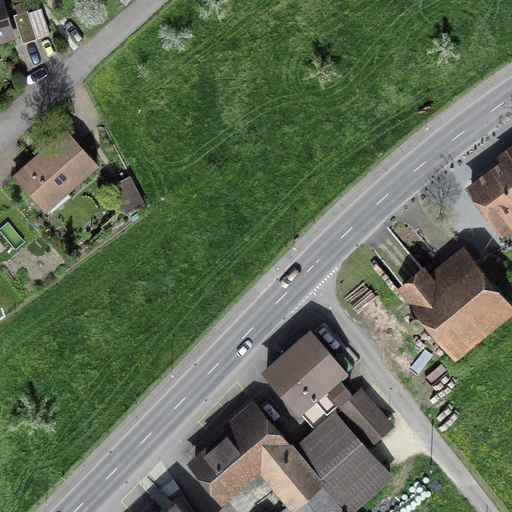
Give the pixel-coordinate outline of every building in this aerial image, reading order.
[(0,44),(11,41),(0,7),(0,44)] [(39,39),(29,12),(13,16),(24,45),(39,39)] [(104,171),(71,132),(19,176),(55,216),(104,171)] [(511,151),(502,158),(505,165),(470,188),(508,240),(511,237),(511,151)] [(511,323),(511,300),(468,248),(435,273),(430,271),(402,290),(459,364),(511,323)] [(355,385),(317,341),(272,379),(311,423),(355,385)] [(361,393),(344,408),(372,439),(389,423),(361,393)] [(258,467),(290,504),(317,480),(294,454),(259,413),(194,468),(220,499),(258,467)] [(344,511),(348,511),(388,478),(337,418),(294,454),(317,480),(344,511)] [(344,511),(317,480),(290,504),(280,511),(344,511)]
